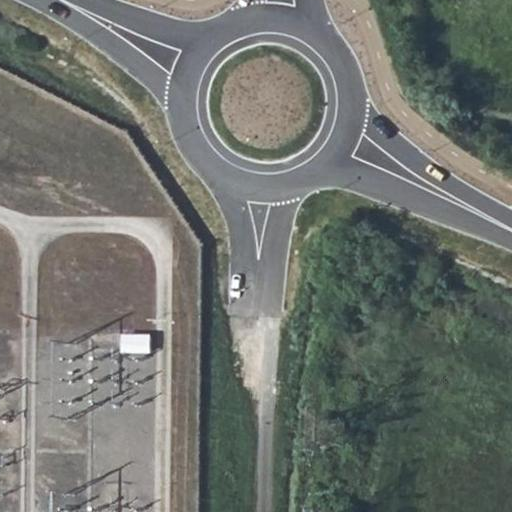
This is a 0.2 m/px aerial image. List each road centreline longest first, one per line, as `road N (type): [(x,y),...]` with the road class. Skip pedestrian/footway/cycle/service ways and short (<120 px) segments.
road 1 (unclassified): [(262,186),(257,511)]
road 2 (secondary): [(511,226),(431,171),(351,101)]
road 3 (secondary): [(324,164),(511,232)]
road 4 (secondary): [(56,0),(184,108)]
road 5 (secondary): [(219,35),(176,32),(71,0)]
